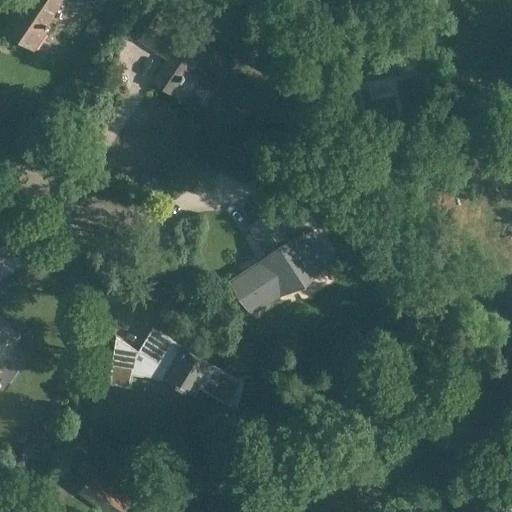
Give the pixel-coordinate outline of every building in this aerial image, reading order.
[(26,0),(24,2),(22,2),(4,29),(33,48),(49,24),(45,21),(58,0),(26,0)] [(173,50),(168,57),(153,80),(171,92),(186,69),(213,87),(231,61),(157,11),(139,37),(158,50),(163,44),(173,50)] [(367,41),(351,52),(358,63),(375,52),(367,41)] [(401,121),(350,132),(353,143),(362,141),(366,159),(407,150),(401,121)] [(310,228),(291,240),(271,209),(249,224),(269,255),(232,279),(240,291),(237,293),(250,311),(290,285),(291,288),(313,273),(311,271),(330,259),(310,228)] [(0,352),(1,353),(13,335),(1,327),(0,323),(0,352)] [(187,392),(192,384),(235,410),(242,382),(211,363),(209,366),(204,363),(203,362),(203,360),(202,359),(201,358),(200,357),(198,355),(195,353),(193,352),(190,351),(187,351),(183,351),(178,348),(180,344),(151,327),(135,352),(129,351),(130,346),(115,337),(107,383),(129,387),(131,371),(160,376),(187,392)] [(511,511),(511,484),(480,511),(511,511)]
